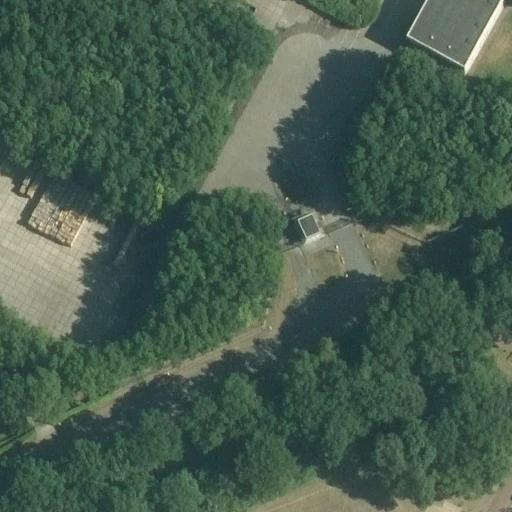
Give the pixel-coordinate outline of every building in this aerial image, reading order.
[(484,0),(434,0),(432,5),(408,48),(464,78),(502,9),(484,0)] [(401,45),(414,21),(406,16),(393,40),(401,45)] [(360,106),(370,110),(380,81),(370,77),(360,106)] [(54,183),(25,240),(74,264),(103,207),(54,183)] [(298,227),(306,245),(320,239),(312,221),(298,227)]
